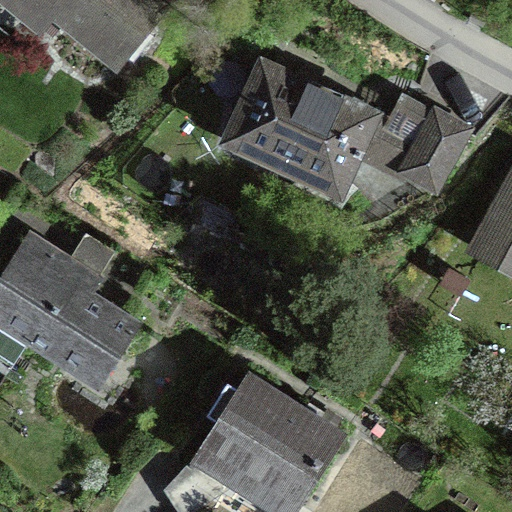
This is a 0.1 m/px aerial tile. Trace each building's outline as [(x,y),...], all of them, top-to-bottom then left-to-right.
[(133,69),(183,0),(10,0),(51,30),(61,16),(133,69)] [(433,179),(462,114),(377,76),(369,95),(265,49),(226,136),(337,186),(356,145),(433,179)] [(511,172),(472,248),(511,269),(511,172)] [(77,272),(42,251),(0,322),(0,329),(114,398),(151,337),(98,305),(122,264),(93,246),(77,272)] [(322,511),(358,455),(263,395),(213,473),(274,511),(322,511)]
